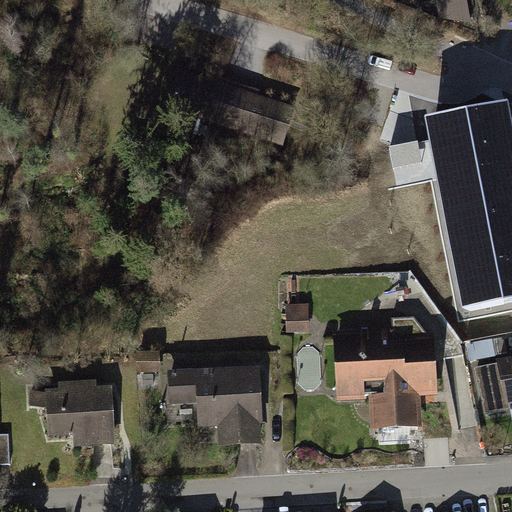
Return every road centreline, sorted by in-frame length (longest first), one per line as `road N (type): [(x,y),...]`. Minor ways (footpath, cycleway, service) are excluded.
road 1 (residential): [(511,478),(93,500)]
road 2 (residential): [(496,72),(454,87),(428,85),(162,0)]
road 3 (residential): [(496,72),(356,0)]
